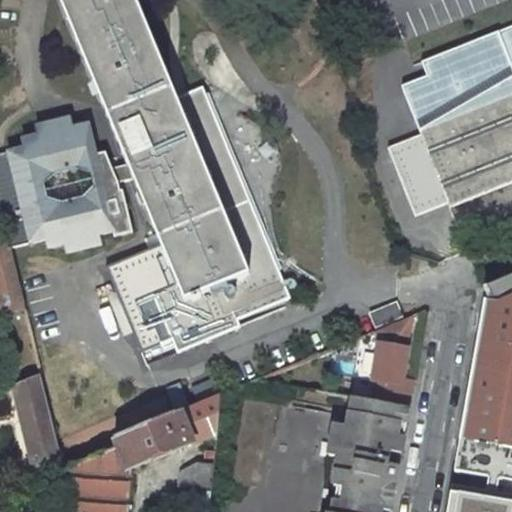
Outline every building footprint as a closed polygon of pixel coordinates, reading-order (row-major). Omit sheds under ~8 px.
[(24,149),(0,154),(0,209),(7,236),(10,248),(46,239),(48,248),(64,244),(67,253),(101,246),(98,235),(113,232),(114,237),(133,232),(122,190),(120,191),(118,183),(134,178),(140,194),(146,191),(157,219),(151,221),(177,283),(134,301),(147,333),(155,329),(162,345),(172,340),(178,353),(239,327),(236,320),(289,298),(216,122),(206,127),(194,98),(178,105),(165,73),(159,75),(148,48),(153,45),(139,11),(133,14),(127,0),(59,0),(64,10),(69,8),(81,36),(75,38),(89,72),(95,69),(106,97),(101,99),(128,165),(113,171),(105,153),(95,155),(88,125),(72,129),(69,119),(36,127),(38,136),(22,140),(24,149)] [(127,0),(133,14),(139,11),(134,0),(127,0)] [(69,8),(64,10),(75,38),(81,36),(69,8)] [(511,25),(421,62),(426,76),(401,86),(420,134),(387,147),(415,217),(448,203),(449,208),(511,183),(511,25)] [(165,73),(153,45),(148,48),(159,75),(165,73)] [(106,97),(95,69),(89,72),(101,99),(106,97)] [(206,127),(216,122),(205,94),(194,98),(206,127)] [(146,191),(140,194),(151,221),(157,219),(146,191)] [(7,236),(0,238),(0,307),(2,315),(24,310),(10,248),(7,236)] [(511,275),(486,286),(492,302),(482,308),(475,349),(485,350),(483,360),(485,360),(483,371),(480,370),(477,390),(469,388),(462,425),(469,427),(466,443),(511,450),(511,275)] [(402,316),(396,302),(370,314),(375,327),(402,316)] [(375,332),(379,345),(406,350),(411,317),(375,332)] [(401,386),(407,350),(406,350),(379,345),(373,381),(401,386)] [(483,371),(485,360),(483,360),(485,350),(475,349),(469,388),(477,390),(480,370),(483,371)] [(40,377),(12,389),(21,425),(33,473),(58,463),(61,462),(40,377)] [(382,390),(379,403),(409,409),(411,395),(382,390)] [(132,470),(216,435),(220,396),(113,440),(117,448),(127,472),(132,470)] [(390,511),(396,483),(394,483),(399,455),(401,456),(409,409),(379,403),(352,398),(347,428),(333,425),(328,456),(338,458),(333,487),(336,488),(342,489),(340,503),(334,502),(331,511),(390,511)] [(469,427),(462,425),(460,442),(466,443),(469,427)] [(129,511),(132,470),(127,472),(117,448),(63,470),(61,471),(72,511),(129,511)] [(180,511),(208,511),(214,451),(206,450),(204,465),(196,464),(181,474),(179,493),(183,494),(180,511)] [(457,456),(451,492),(498,500),(502,477),(504,464),(457,456)] [(336,488),(334,502),(340,503),(342,489),(336,488)] [(495,511),(498,500),(451,492),(447,511),(495,511)]
